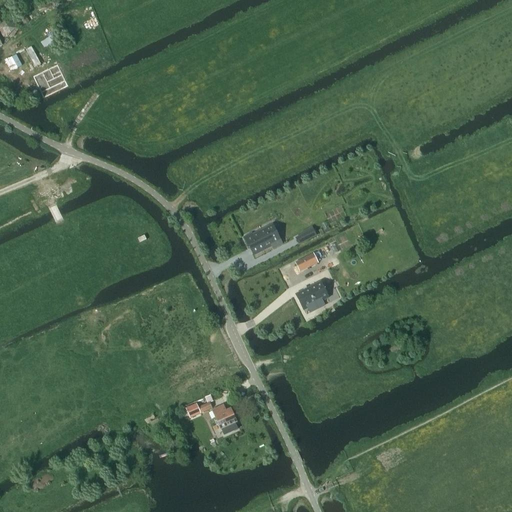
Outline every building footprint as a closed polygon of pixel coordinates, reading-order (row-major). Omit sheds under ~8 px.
[(26,51),(35,68),(40,65),(31,48),(26,51)] [(35,79),(43,96),(67,84),(59,68),(35,79)] [(244,238),(253,255),(271,246),(273,250),(282,246),(273,227),(252,237),(251,235),(244,238)] [(302,235),(305,242),(316,237),(313,229),(302,235)] [(302,259),(307,269),(318,264),(313,254),(302,259)] [(296,296),(303,311),(308,309),(310,313),(319,309),(317,304),(328,298),(321,283),(296,296)] [(210,394),(223,387),(205,349),(192,355),(193,358),(163,372),(175,398),(180,395),(184,405),(209,394),(210,394)] [(210,395),(185,407),(190,419),(212,409),(208,403),(213,400),(210,395)] [(165,408),(161,401),(155,405),(160,412),(165,408)] [(224,406),(212,411),(221,430),(224,436),(237,430),(234,424),(237,423),(231,410),(226,412),(224,406)]
